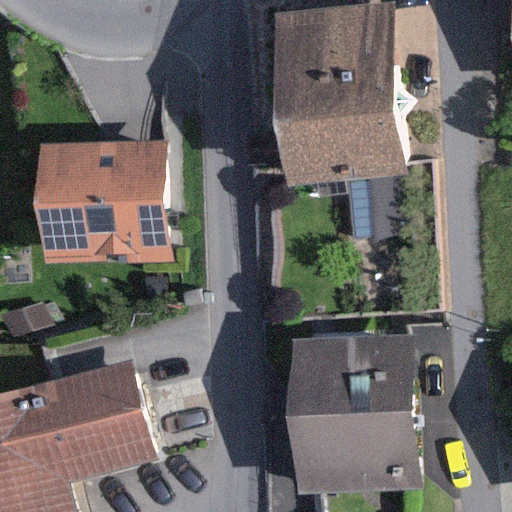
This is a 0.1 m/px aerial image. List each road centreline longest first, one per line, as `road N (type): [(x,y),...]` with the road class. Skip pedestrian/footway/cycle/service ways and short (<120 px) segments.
road 1 (residential): [(459,0),(470,216),(506,511)]
road 2 (residential): [(214,0),(208,12),(155,35),(94,29),(51,0)]
